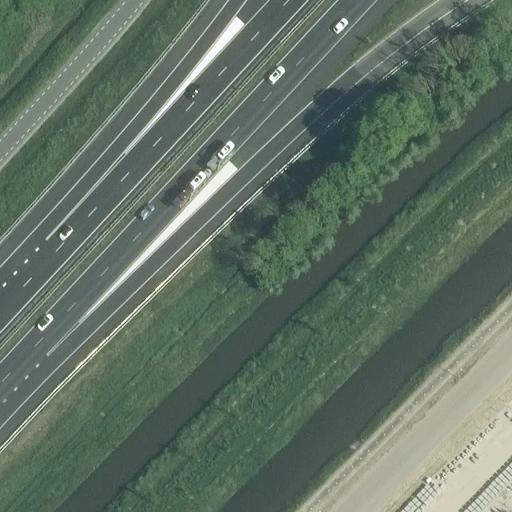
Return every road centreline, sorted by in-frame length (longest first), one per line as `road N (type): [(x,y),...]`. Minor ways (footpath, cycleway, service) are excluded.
road 1 (motorway): [(30,349),(242,175),(379,49),(452,0)]
road 2 (motorway): [(30,349),(355,0)]
road 3 (motorway): [(285,0),(65,238)]
road 4 (motorway): [(235,0),(65,238)]
road 5 (unclassified): [(351,511),(511,349)]
road 6 (unclassified): [(0,149),(132,0)]
